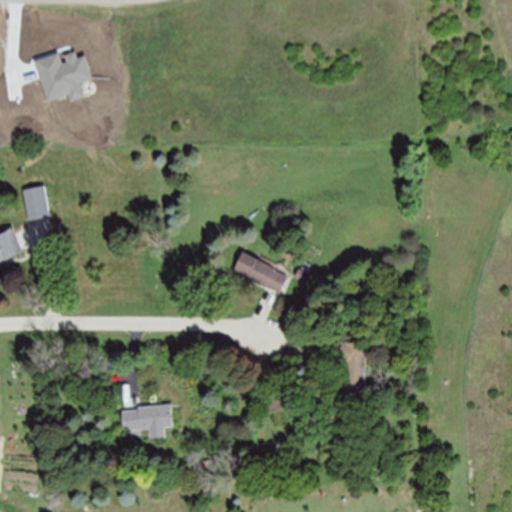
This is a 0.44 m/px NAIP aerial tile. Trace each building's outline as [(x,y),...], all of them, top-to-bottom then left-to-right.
[(45,185),(50,215),(29,219),(24,189),(45,185)] [(0,234),(13,229),(23,252),(0,261),(0,234)] [(243,250),(276,266),(274,269),(286,275),(279,290),(266,284),(265,286),(234,270),(243,250)] [(337,342),(367,344),(363,400),(329,398),(330,382),(338,382),(340,359),(336,359),(337,342)] [(124,411),(140,409),(140,405),(172,403),(174,426),(165,427),(166,437),(151,438),(150,425),(125,427),(124,411)]
